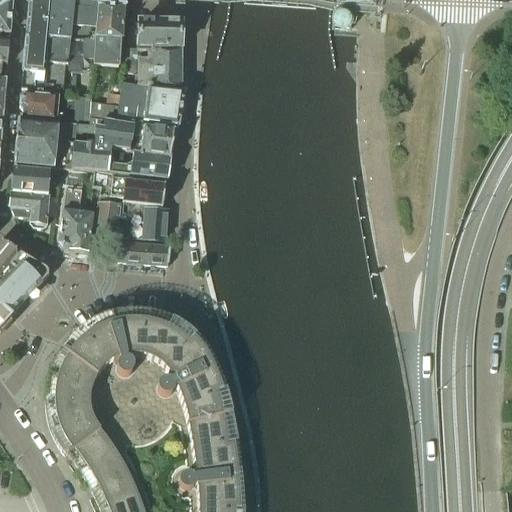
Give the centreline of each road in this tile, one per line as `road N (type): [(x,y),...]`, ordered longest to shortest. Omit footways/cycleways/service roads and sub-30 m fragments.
road 1 (primary): [(461,0),(421,351),(432,511)]
road 2 (primary): [(460,511),(455,322),(468,255),(511,158)]
road 3 (residential): [(80,281),(4,224),(22,0)]
road 4 (residential): [(169,2),(191,16),(180,290)]
road 5 (residential): [(493,511),(491,351),(511,235)]
road 6 (residential): [(80,281),(49,312),(0,409)]
